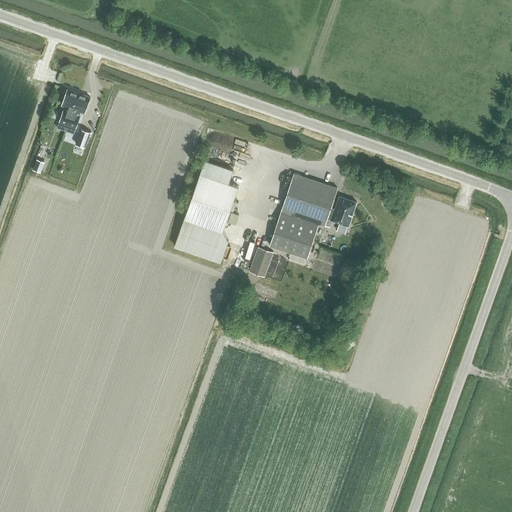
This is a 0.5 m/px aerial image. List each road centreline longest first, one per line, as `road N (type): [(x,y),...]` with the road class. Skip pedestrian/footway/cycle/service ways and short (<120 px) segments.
road 1 (unclassified): [(511,203),(0,17)]
road 2 (unclassified): [(414,511),(511,239)]
